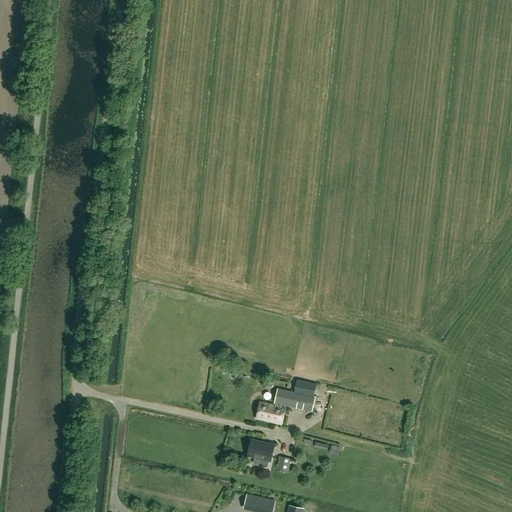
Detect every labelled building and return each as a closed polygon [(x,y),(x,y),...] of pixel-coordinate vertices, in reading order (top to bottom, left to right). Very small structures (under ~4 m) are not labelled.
[(278,403),(310,411),(316,384),(299,380),(295,396),(280,393),(278,403)] [(257,419),(282,424),(286,408),(260,402),(257,419)] [(248,456),(271,461),(274,445),(251,440),(248,456)] [(288,471),(291,459),(280,456),(277,468),(288,471)] [(266,511),(273,511),(276,502),(266,500),(263,511),(266,511)]
